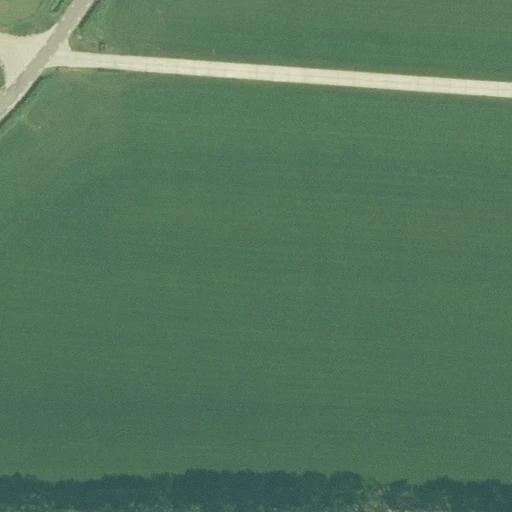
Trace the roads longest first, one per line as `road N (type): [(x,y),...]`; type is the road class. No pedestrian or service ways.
road 1 (track): [(511,91),(48,56)]
road 2 (unclassified): [(0,116),(89,0)]
